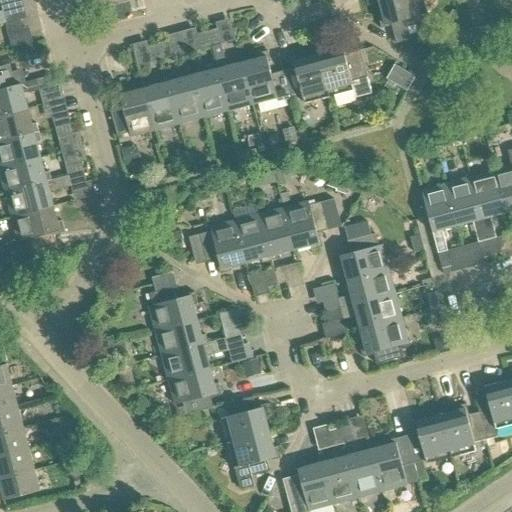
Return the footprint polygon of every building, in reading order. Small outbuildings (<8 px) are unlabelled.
[(422,0),(383,0),(379,1),(383,17),(378,18),(381,27),(391,25),(396,44),(420,38),(425,36),(419,17),(427,15),(422,0)] [(0,25),(5,24),(20,20),(21,21),(27,19),(24,9),(0,15),(0,25)] [(5,24),(8,34),(23,30),(21,21),(20,20),(5,24)] [(217,66),(216,66),(228,112),(253,105),(242,64),(226,68),(225,61),(221,59),(224,55),(217,30),(207,33),(211,48),(212,48),(217,66)] [(202,51),(211,48),(207,33),(197,35),(202,51)] [(398,49),(409,56),(420,38),(396,44),(398,49)] [(169,43),(159,45),(163,61),(173,58),(169,43)] [(163,61),(159,45),(149,48),(153,63),(163,61)] [(318,56),(329,98),(335,96),(336,100),(341,103),(355,99),(372,95),(360,51),(344,56),(342,45),(332,47),(333,52),(318,56)] [(291,100),(283,72),(271,75),(265,53),(256,55),(257,60),(242,64),(253,105),(259,104),(262,114),(288,106),(287,101),(291,100)] [(283,72),(291,100),(302,97),(304,104),(329,98),(318,56),(303,60),(301,55),(292,58),(295,69),(283,72)] [(209,73),(193,77),(204,118),(228,112),(216,66),(207,68),(209,73)] [(387,80),(407,92),(415,78),(395,66),(387,80)] [(176,76),(168,79),(180,125),(204,118),(193,77),(178,81),(176,76)] [(0,91),(0,118),(28,111),(24,95),(55,87),(52,77),(6,89),(0,91)] [(160,86),(145,90),(156,131),(180,125),(168,79),(159,81),(160,86)] [(156,131),(145,90),(129,94),(128,89),(118,92),(122,107),(110,110),(118,137),(129,134),(130,138),(156,131)] [(0,118),(0,143),(39,133),(36,124),(32,126),(28,111),(0,118)] [(53,119),(55,129),(71,125),(68,115),(53,119)] [(71,125),(55,129),(58,139),(73,135),(71,125)] [(283,131),(287,145),(301,142),(297,127),(283,131)] [(0,143),(0,169),(41,159),(36,143),(41,142),(39,133),(0,143)] [(121,151),(126,166),(141,161),(137,146),(121,151)] [(511,167),(495,172),(506,214),(511,211),(511,150),(507,152),(511,167)] [(0,169),(0,173),(5,194),(52,182),(49,173),(45,174),(41,159),(0,169)] [(68,177),(84,173),(81,163),(66,167),(68,177)] [(175,164),(167,166),(169,175),(177,173),(175,164)] [(288,170),(275,173),(279,186),(291,183),(288,170)] [(495,172),(471,178),(491,256),(501,254),(497,238),(496,238),(490,218),(506,214),(495,172)] [(5,194),(12,218),(53,207),(49,192),(53,191),(53,192),(86,183),(84,173),(68,177),(52,182),(5,194)] [(336,192),(346,196),(350,184),(330,176),(327,186),(337,190),(336,192)] [(471,178),(446,185),(457,226),(473,222),(478,243),(477,243),(481,259),(491,256),(471,178)] [(457,226),(446,185),(421,191),(442,269),(452,267),(448,251),(447,252),(442,230),(457,226)] [(309,203),(284,209),(295,251),(310,247),(311,251),(321,249),(317,234),(329,231),(324,213),(337,210),(335,200),(310,206),(309,203)] [(53,207),(12,218),(18,242),(7,245),(11,260),(58,247),(54,234),(65,231),(62,222),(57,223),(53,207)] [(284,209),(259,216),(272,262),(280,259),(279,255),(295,251),(284,209)] [(259,216),(235,222),(246,263),(261,259),(263,264),(272,262),(259,216)] [(246,263),(235,222),(210,228),(211,232),(189,238),(194,260),(205,257),(206,263),(218,260),(222,275),(232,272),(230,268),(246,263)] [(181,231),(172,233),(174,241),(183,239),(181,231)] [(343,266),(347,282),(389,271),(382,246),(378,247),(375,235),(367,237),(348,242),(351,254),(336,258),(339,267),(343,266)] [(284,268),(274,270),(278,285),(287,283),(284,268)] [(278,285),(274,270),(264,273),(268,288),(278,285)] [(347,298),(349,307),(395,295),(389,271),(347,282),(351,297),(347,298)] [(149,307),(156,332),(197,321),(193,306),(198,305),(195,295),(180,299),(177,287),(150,295),(153,306),(149,307)] [(435,293),(427,295),(431,311),(440,309),(435,293)] [(356,315),(360,330),(402,319),(395,295),(349,307),(351,316),(356,315)] [(323,304),(326,314),(341,309),(339,300),(323,304)] [(341,309),(326,314),(328,323),(344,319),(341,309)] [(402,319),(360,330),(364,346),(360,347),(362,356),(373,353),(376,365),(404,358),(401,346),(408,344),(402,319)] [(156,332),(162,357),(208,345),(208,344),(206,336),(201,337),(197,321),(156,332)] [(226,340),(241,336),(239,326),(223,330),(226,339),(226,340)] [(162,357),(169,382),(210,370),(207,358),(229,352),(229,350),(244,346),(241,336),(226,340),(226,339),(208,344),(208,345),(162,357)] [(449,349),(446,340),(434,343),(437,353),(449,349)] [(0,367),(0,391),(13,388),(7,365),(0,367)] [(337,375),(335,365),(325,368),(328,377),(337,375)] [(210,370),(169,382),(175,406),(183,404),(186,416),(213,408),(210,396),(221,394),(219,384),(214,385),(210,370)] [(475,401),(479,413),(486,440),(498,437),(496,429),(511,425),(511,390),(510,381),(494,385),(493,381),(483,383),(487,398),(475,401)] [(0,391),(0,413),(18,408),(13,388),(0,391)] [(221,419),(228,444),(269,433),(265,418),(270,416),(267,407),(256,410),(253,398),(226,405),(229,417),(221,419)] [(456,412),(440,416),(451,458),(476,451),(474,443),(486,440),(479,413),(467,416),(464,405),(455,407),(456,412)] [(0,413),(0,435),(24,429),(18,408),(0,413)] [(67,416),(64,417),(59,419),(64,439),(69,438),(72,437),(67,416)] [(418,434),(407,436),(415,464),(426,461),(426,464),(451,458),(440,416),(425,420),(424,416),(414,418),(418,434)] [(349,427),(339,429),(343,445),(353,442),(349,427)] [(0,435),(0,457),(29,450),(24,429),(0,435)] [(343,445),(339,429),(330,432),(334,447),(343,445)] [(269,433),(228,444),(234,469),(235,469),(240,490),(253,487),(253,488),(254,487),(251,477),(270,472),(266,461),(280,457),(278,447),(273,448),(269,433)] [(386,447),(371,451),(382,492),(407,486),(402,467),(415,464),(407,436),(385,442),(386,447)] [(0,457),(0,480),(35,471),(29,450),(0,457)] [(354,450),(345,453),(358,499),(382,492),(371,451),(356,455),(354,450)] [(338,460),(322,464),(333,505),(358,499),(345,453),(337,455),(338,460)] [(333,505),(322,464),(307,468),(306,463),(296,466),(299,476),(283,480),(291,511),(309,511),(310,511),(333,505)] [(35,471),(0,480),(0,486),(4,501),(40,492),(35,471)]
